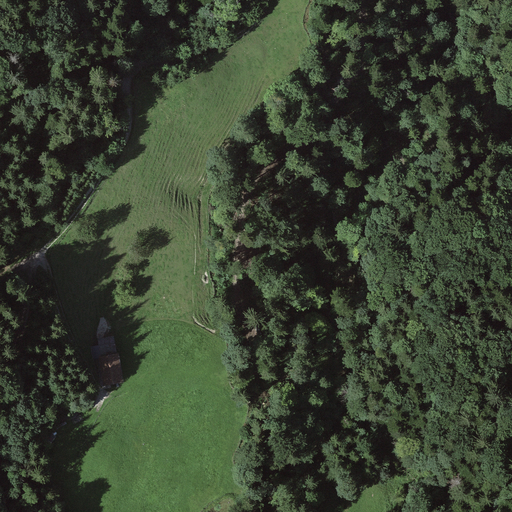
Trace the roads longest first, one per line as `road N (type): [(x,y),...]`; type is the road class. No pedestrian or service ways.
road 1 (track): [(266,0),(259,20),(226,43),(130,77),(127,138),(48,249),(0,389)]
road 2 (track): [(254,24),(268,59),(259,104),(208,189)]
road 3 (track): [(43,260),(98,396)]
